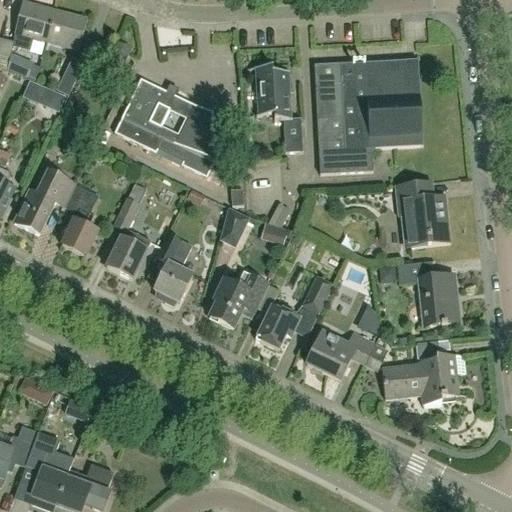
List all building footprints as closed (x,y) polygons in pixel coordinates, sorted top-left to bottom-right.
[(1,42),(0,46),(0,68),(7,70),(12,49),(28,53),(31,41),(46,45),(54,12),(22,3),(13,37),(15,37),(13,45),(1,42)] [(54,12),(46,45),(78,53),(87,20),(54,12)] [(131,51),(117,44),(106,66),(121,72),(131,51)] [(82,67),(71,62),(56,94),(68,99),(82,67)] [(373,175),(371,151),(422,149),(418,62),(364,65),(364,64),(362,64),(362,63),(354,64),(352,65),(352,66),(313,68),(319,178),(373,175)] [(28,65),(22,80),(35,86),(39,70),(28,65)] [(272,70),(255,71),(258,119),(273,118),(274,124),(282,123),(284,155),(302,154),(301,121),(291,121),(289,75),(272,76),(272,70)] [(80,75),(75,85),(81,88),(88,85),(91,80),(80,75)] [(212,117),(140,82),(114,136),(207,182),(214,167),(212,117)] [(8,127),(5,133),(15,137),(18,131),(8,127)] [(0,152),(0,167),(5,170),(11,158),(0,152)] [(252,204),(278,201),(274,167),(248,171),(252,204)] [(0,171),(0,219),(0,220),(14,190),(6,186),(10,176),(0,171)] [(63,212),(74,189),(48,177),(38,197),(29,193),(13,226),(39,238),(53,207),(63,212)] [(428,201),(426,185),(395,188),(398,220),(401,220),(404,251),(450,246),(445,199),(428,201)] [(126,236),(139,209),(137,208),(144,193),(134,188),(127,202),(126,202),(113,230),(124,235),(126,236)] [(74,189),(63,212),(64,213),(65,212),(78,218),(75,223),(73,222),(60,248),(85,260),(98,234),(84,228),(98,201),(74,189)] [(242,192),(230,193),(231,209),(243,208),(242,192)] [(192,193),(187,202),(198,207),(202,198),(192,193)] [(279,205),(268,225),(274,227),(284,208),(279,205)] [(228,212),(219,243),(235,251),(249,222),(228,212)] [(124,235),(106,270),(131,283),(149,248),(126,236),(124,235)] [(176,305),(178,306),(192,278),(180,272),(191,249),(167,238),(155,264),(166,269),(153,294),(164,299),(163,305),(172,310),(176,305)] [(399,288),(418,286),(423,330),(459,326),(454,278),(433,280),(431,265),(396,269),(399,288)] [(243,276),(237,289),(223,282),(212,303),(216,305),(208,321),(233,333),(243,311),(253,316),(267,287),(243,276)] [(255,342),(260,345),(278,354),(285,340),(290,342),(293,334),(306,341),(332,288),(316,279),(302,309),(301,309),(295,318),(280,311),(279,313),(277,313),(271,310),(255,342)] [(377,318),(369,335),(381,340),(377,318)] [(348,347),(322,335),(305,368),(339,384),(350,362),(364,368),(375,347),(353,336),(348,347)] [(426,338),(422,342),(423,346),(437,345),(436,337),(426,338)] [(415,347),(418,366),(417,367),(417,368),(381,372),(384,403),(421,399),(422,409),(441,407),(440,402),(458,400),(456,377),(465,375),(463,358),(439,360),(437,345),(423,346),(415,347)] [(387,353),(375,347),(364,368),(376,374),(387,353)] [(40,387),(35,397),(37,403),(47,408),(54,394),(40,387)] [(0,490),(2,484),(3,484),(7,473),(11,475),(14,466),(24,469),(36,435),(21,430),(18,441),(12,439),(11,441),(0,437),(0,490)] [(60,444),(36,435),(24,469),(36,474),(32,485),(36,486),(28,507),(42,511),(55,511),(70,473),(69,473),(66,480),(49,473),(54,457),(56,458),(60,444)] [(70,473),(55,511),(81,511),(83,509),(91,511),(103,511),(109,495),(106,494),(112,477),(90,468),(86,480),(70,473)]
